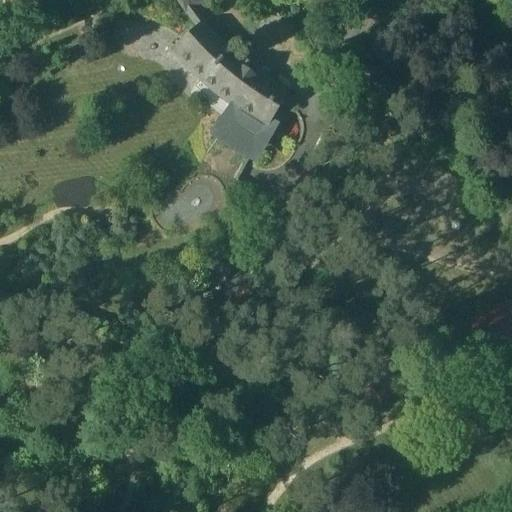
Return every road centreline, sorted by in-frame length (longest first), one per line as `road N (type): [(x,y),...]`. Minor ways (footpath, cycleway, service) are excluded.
road 1 (track): [(295,212),(136,511)]
road 2 (track): [(389,0),(295,212)]
road 3 (track): [(277,0),(272,57),(346,107)]
